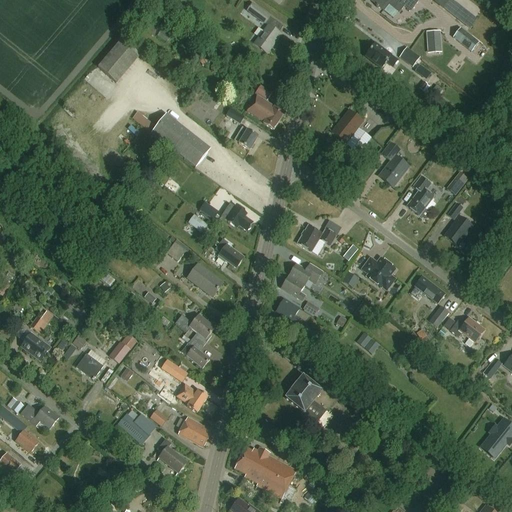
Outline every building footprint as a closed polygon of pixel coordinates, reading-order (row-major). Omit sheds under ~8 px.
[(370,0),(383,10),(388,4),(398,12),(402,6),(410,11),(418,0),(370,0)] [(431,0),(443,9),(450,0),(431,0)] [(278,33),(283,26),(252,4),(246,11),(267,26),(253,45),(267,55),(281,35),(278,33)] [(459,28),(451,38),(470,53),(477,43),(459,28)] [(441,53),(441,40),(428,40),(428,53),(441,53)] [(119,41),(97,67),(116,83),(138,58),(119,41)] [(391,67),(396,61),(374,45),(365,58),(380,69),(385,63),(391,67)] [(419,57),(406,48),(398,58),(412,67),(419,57)] [(430,87),(424,83),(419,90),(425,94),(430,87)] [(256,96),(246,113),(263,124),(262,125),(273,132),(285,113),(274,106),(273,107),(267,103),(272,95),(260,87),(255,95),(256,96)] [(231,109),(226,117),(239,125),(244,117),(231,109)] [(345,145),(362,123),(348,111),(331,133),(345,145)] [(138,113),(133,120),(150,134),(156,127),(138,113)] [(166,115),(151,133),(195,167),(210,149),(166,115)] [(254,145),(258,138),(242,128),(234,141),(250,151),(251,148),(253,149),(255,146),(254,145)] [(356,137),(366,143),(369,138),(359,132),(356,137)] [(391,189),(407,168),(395,158),(400,152),(389,144),(380,156),(389,163),(378,178),(391,189)] [(418,193),(406,208),(418,217),(419,217),(423,220),(425,220),(428,216),(428,214),(424,210),(433,198),(425,192),(430,186),(421,178),(412,189),(418,193)] [(448,189),(456,196),(462,187),(454,181),(448,189)] [(247,232),(253,224),(244,218),(246,215),(230,204),(221,218),(237,229),(239,227),(247,232)] [(457,222),(444,238),(457,248),(473,228),(460,218),(459,219),(456,217),(462,209),(456,205),(448,216),(454,221),(454,220),(457,222)] [(210,220),(215,214),(206,208),(202,214),(210,220)] [(207,226),(194,216),(188,224),(201,234),(207,226)] [(307,227),(296,244),(310,253),(318,240),(329,247),(335,237),(325,230),(322,235),(307,227)] [(222,239),(215,249),(220,252),(218,255),(219,256),(218,258),(224,262),(225,261),(236,269),(243,258),(226,246),(228,244),(222,239)] [(191,251),(177,241),(167,255),(178,263),(186,252),(189,254),(191,251)] [(349,262),(358,250),(353,246),(343,258),(349,262)] [(377,264),(370,259),(361,272),(367,277),(366,278),(370,281),(369,282),(381,291),(382,290),(387,293),(396,281),(392,277),(396,272),(380,260),(377,264)] [(212,297),(222,283),(197,265),(187,278),(212,297)] [(287,278),(303,287),(306,282),(311,285),(312,283),(316,286),(323,274),(310,266),(305,273),(294,267),(287,278)] [(95,276),(98,279),(110,287),(115,281),(101,270),(98,273),(95,276)] [(299,294),(303,287),(287,278),(279,291),(300,303),(304,297),(299,294)] [(436,305),(444,296),(421,278),(416,286),(418,288),(417,290),(436,305)] [(165,294),(170,290),(165,284),(160,288),(165,294)] [(0,295),(3,298),(11,287),(8,285),(4,291),(1,289),(0,291),(0,295)] [(159,305),(155,302),(156,300),(148,294),(144,299),(152,305),(151,307),(155,310),(159,305)] [(300,310),(284,300),(276,313),(297,326),(301,320),(296,317),(300,310)] [(319,310),(308,303),(304,310),(315,317),(319,310)] [(447,313),(439,307),(427,323),(435,329),(447,313)] [(47,313),(41,321),(47,325),(48,324),(53,317),(47,313)] [(182,317),(175,326),(186,334),(190,330),(196,334),(192,339),(203,348),(212,336),(209,334),(214,328),(198,315),(191,324),(182,317)] [(450,317),(444,327),(449,330),(456,321),(450,317)] [(41,321),(37,318),(30,328),(40,335),(47,325),(41,321)] [(473,344),(483,331),(467,319),(462,326),(456,321),(448,332),(457,339),(460,334),(473,344)] [(308,341),(311,335),(298,327),(294,333),(308,341)] [(26,330),(20,336),(24,340),(30,333),(26,330)] [(364,349),(371,340),(363,334),(357,344),(364,349)] [(31,336),(22,348),(40,362),(42,360),(45,362),(50,355),(49,354),(52,351),(31,336)] [(80,350),(86,344),(78,338),(73,344),(80,350)] [(136,345),(127,338),(115,352),(124,360),(136,345)] [(192,348),(186,357),(202,370),(210,361),(199,352),(203,348),(192,339),(188,345),(192,348)] [(62,352),(68,344),(63,340),(57,348),(62,352)] [(372,356),(379,346),(372,341),(365,350),(372,356)] [(105,363),(91,352),(87,357),(86,356),(76,369),(92,381),(92,382),(102,368),(101,368),(105,363)] [(511,375),(511,356),(502,367),(511,375)] [(489,380),(500,366),(493,361),(483,375),(489,380)] [(176,368),(171,376),(182,384),(188,376),(176,368)] [(127,383),(133,375),(127,370),(121,378),(127,383)] [(324,412),(334,399),(321,389),(319,392),(301,378),(284,400),(302,414),(300,417),(310,425),(321,410),(324,412)] [(197,415),(208,399),(197,392),(196,393),(185,386),(176,399),(188,406),(186,408),(197,415)] [(164,387),(157,396),(169,405),(176,396),(164,387)] [(23,407),(13,399),(7,407),(17,415),(23,407)] [(28,406),(20,415),(36,428),(40,422),(50,429),(59,418),(45,407),(39,415),(28,406)] [(27,428),(2,408),(0,410),(0,417),(21,435),(24,431),(24,430),(27,428)] [(168,420),(156,411),(150,419),(161,428),(168,420)] [(141,446),(154,431),(146,424),(142,428),(127,416),(118,426),(141,446)] [(203,449),(211,434),(208,433),(210,430),(188,418),(186,423),(181,420),(177,428),(181,430),(178,436),(203,449)] [(492,436),(484,445),(497,456),(511,437),(511,435),(510,434),(511,431),(511,427),(503,421),(497,429),(495,428),(490,434),(492,436)] [(14,443),(30,455),(39,443),(24,431),(21,435),(14,443)] [(165,440),(157,450),(162,454),(156,461),(176,476),(186,462),(167,448),(170,444),(165,440)] [(246,449),(240,460),(289,486),(297,472),(269,457),(270,455),(259,449),(258,452),(254,450),(253,453),(246,449)] [(21,465),(6,453),(3,456),(5,457),(0,462),(0,466),(12,476),(21,465)] [(367,474),(375,464),(362,453),(354,463),(367,474)] [(240,460),(234,471),(245,477),(244,479),(257,486),(256,487),(281,500),(289,486),(240,460)] [(256,511),(248,506),(247,508),(237,501),(229,511),(256,511)]
